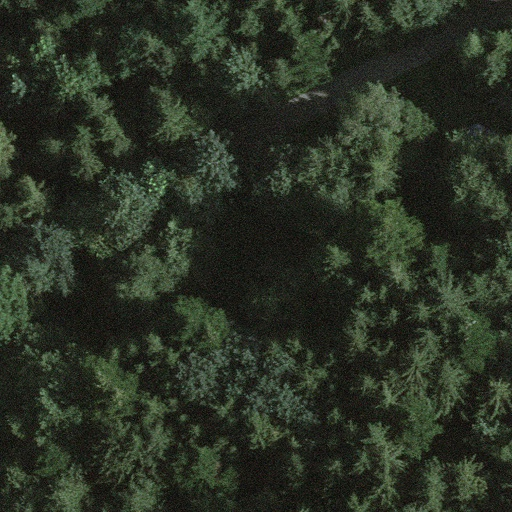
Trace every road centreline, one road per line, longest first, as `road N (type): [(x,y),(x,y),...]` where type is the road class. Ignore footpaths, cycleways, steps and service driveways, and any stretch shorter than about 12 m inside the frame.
road 1 (track): [(511,9),(282,125),(0,301)]
road 2 (track): [(386,72),(511,133)]
